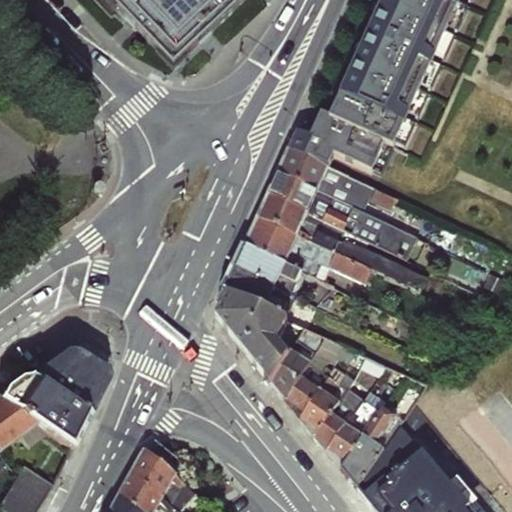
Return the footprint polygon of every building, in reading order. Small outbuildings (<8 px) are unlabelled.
[(105,0),(172,70),(244,0),(105,0)] [(383,0),(377,15),(451,48),(472,0),(383,0)] [(377,15),(356,58),(432,91),(451,48),(377,15)] [(409,139),(432,91),(356,58),(335,105),(409,139)] [(296,134),(287,153),(333,174),(338,166),(377,183),(389,158),(397,162),(399,162),(409,139),(335,105),(328,119),(320,116),(308,138),(296,134)] [(397,202),(333,174),(287,153),(278,175),(368,216),(371,209),(390,216),(397,202)] [(417,240),(368,216),(278,175),(268,198),(407,262),(417,240)] [(404,269),(407,262),(268,198),(256,223),(371,274),(420,295),(426,282),(404,269)] [(365,287),(371,274),(256,223),(244,250),(301,276),(323,285),(330,272),(365,287)] [(292,298),(301,276),(244,250),(235,271),(275,289),(292,298)] [(270,300),(275,289),(235,271),(224,296),(279,320),(285,307),(270,300)] [(286,324),(279,320),(224,296),(214,319),(268,386),(287,358),(278,346),(286,324)] [(285,405),(324,341),(305,331),(287,358),(268,386),(285,405)] [(324,341),(285,405),(299,423),(331,374),(342,348),(324,341)] [(24,378),(86,419),(107,381),(104,369),(71,351),(61,352),(24,378)] [(331,374),(299,423),(313,439),(346,393),(350,387),(331,374)] [(0,391),(0,404),(46,436),(68,451),(86,419),(24,378),(16,380),(0,390),(0,391)] [(346,393),(313,439),(325,454),(363,403),(346,393)] [(363,403),(325,454),(339,470),(382,411),(363,403)] [(0,451),(16,440),(27,451),(46,436),(0,404),(0,451)] [(382,411),(339,470),(357,492),(402,422),(382,411)] [(130,477),(163,501),(176,480),(143,454),(130,477)] [(21,464),(0,503),(0,511),(33,511),(51,480),(21,464)] [(156,511),(163,501),(130,477),(118,499),(135,511),(156,511)] [(185,511),(183,509),(181,502),(188,489),(176,480),(163,501),(156,511),(185,511)] [(135,511),(118,499),(110,511),(135,511)]
